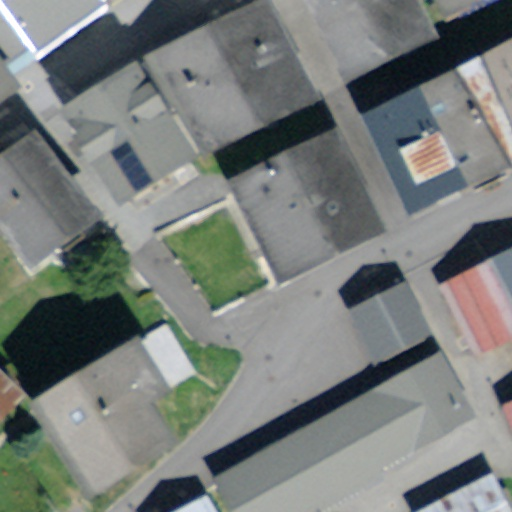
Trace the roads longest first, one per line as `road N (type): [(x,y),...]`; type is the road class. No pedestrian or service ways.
road 1 (residential): [(141,511),(203,468),(240,342),(511,207)]
road 2 (residential): [(0,139),(237,0)]
